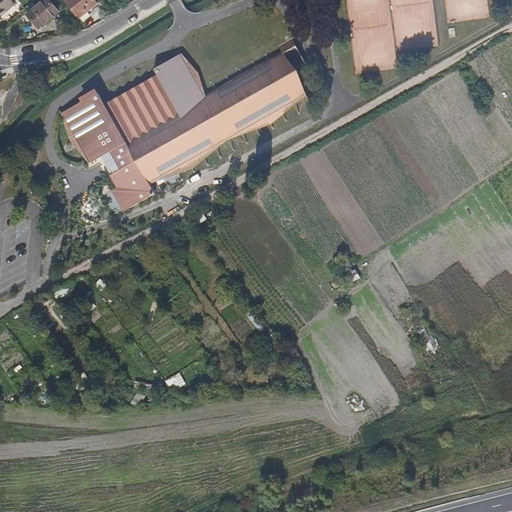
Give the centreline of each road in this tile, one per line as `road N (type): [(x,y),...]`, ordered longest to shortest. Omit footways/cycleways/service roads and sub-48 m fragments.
road 1 (track): [(48,285),(511,27)]
road 2 (residential): [(152,0),(85,41),(0,57)]
